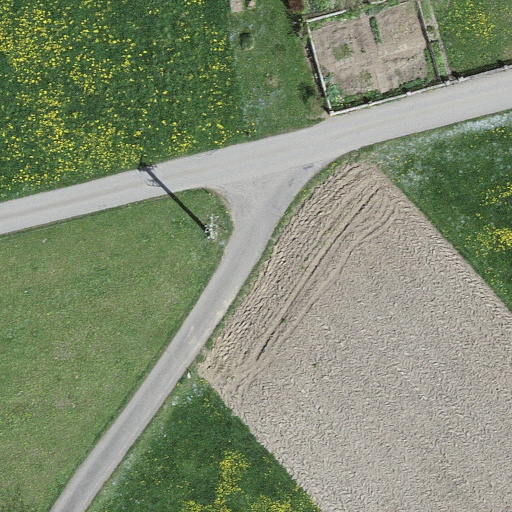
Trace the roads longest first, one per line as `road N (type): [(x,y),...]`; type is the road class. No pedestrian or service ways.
road 1 (unclassified): [(511,86),(0,217)]
road 2 (track): [(56,511),(194,338),(257,222),(265,153)]
